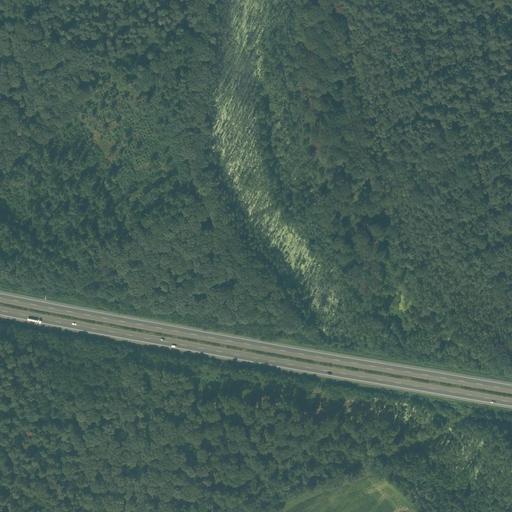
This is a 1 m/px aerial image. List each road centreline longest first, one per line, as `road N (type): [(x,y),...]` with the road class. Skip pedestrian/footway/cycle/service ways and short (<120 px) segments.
road 1 (motorway): [(511,388),(0,296)]
road 2 (motorway): [(0,309),(511,400)]
